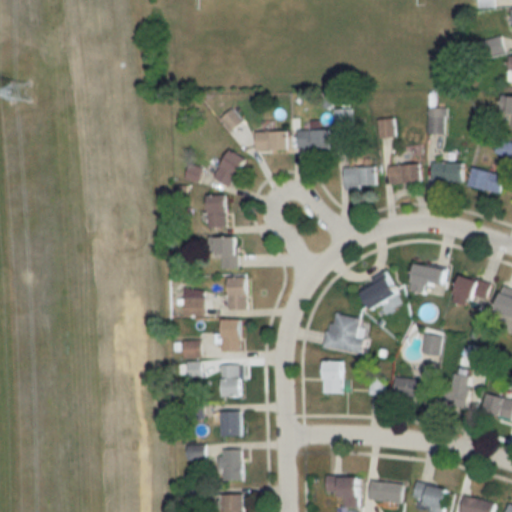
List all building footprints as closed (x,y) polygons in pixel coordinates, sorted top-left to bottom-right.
[(429,133),(446,133),(446,106),(429,106),(429,133)] [(352,136),(352,108),(335,108),(335,136),(352,136)] [(243,122),(233,109),(222,118),(231,130),(243,122)] [(379,119),(380,137),(395,136),(394,118),(379,119)] [(331,129),(298,129),(298,148),(331,148),(331,129)] [(289,150),(289,131),(257,131),(257,150),(289,150)] [(510,159),(511,155),(511,142),(503,137),(495,151),(510,159)] [(247,159),(231,149),(215,176),(232,185),(247,159)] [(465,162),(433,162),(433,181),(465,181),(465,162)] [(390,164),(391,183),(423,182),(423,164),(390,164)] [(346,188),(377,188),(377,166),(346,166),(346,188)] [(505,175),(476,167),(471,184),(501,193),(505,175)] [(227,195),(209,195),(209,227),(227,227),(227,195)] [(238,236),(209,236),(209,252),(220,252),(220,268),(238,268),(238,236)] [(448,269),(416,264),(412,291),(426,293),(427,285),(446,288),(448,269)] [(400,295),(388,271),(373,279),(377,286),(364,292),(373,310),(400,295)] [(229,277),(229,309),(248,309),(248,277),(229,277)] [(488,279),(457,280),(458,306),(489,304),(488,279)] [(511,288),(504,286),(497,312),(511,316),(511,288)] [(367,338),(358,337),(361,317),(333,313),(328,347),(364,352),(367,338)] [(242,350),(242,319),(223,319),(223,350),(242,350)] [(443,337),(427,333),(422,351),(439,355),(443,337)] [(470,364),(485,368),(490,353),(474,349),(470,364)] [(325,393),(344,393),(344,360),(325,360),(325,393)] [(223,364),(223,396),(242,396),(242,364),(223,364)] [(385,376),(370,376),(370,393),(385,393),(385,376)] [(395,395),(426,399),(428,380),(397,376),(395,395)] [(467,406),(468,388),(442,385),(440,404),(467,406)] [(511,397),(488,393),(484,411),(511,416),(511,397)] [(222,411),(222,435),(243,435),(243,411),(222,411)] [(243,449),(221,449),(221,481),(243,481),(243,449)] [(328,506),(361,506),(361,476),(328,476),(328,506)] [(403,502),(405,483),(372,480),(371,500),(403,502)] [(426,502),(424,511),(445,511),(449,487),(418,482),(415,500),(426,502)] [(245,511),(246,495),(224,495),(223,511),(245,511)] [(461,511),(493,511),(496,501),(465,495),(461,511)]
